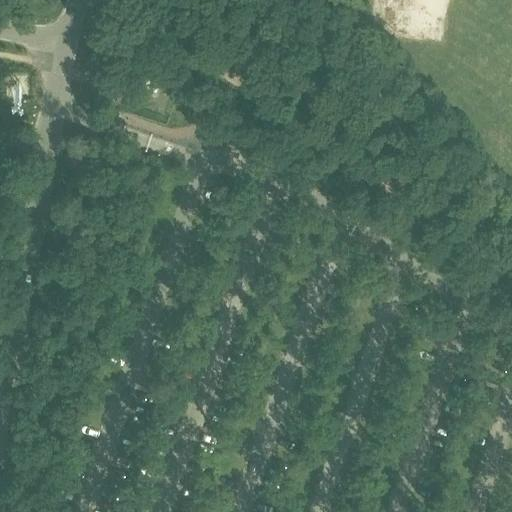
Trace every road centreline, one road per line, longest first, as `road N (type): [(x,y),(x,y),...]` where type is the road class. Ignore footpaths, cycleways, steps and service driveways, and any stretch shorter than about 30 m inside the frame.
road 1 (track): [(511,279),(224,89),(166,11),(144,0)]
road 2 (unclassified): [(14,328),(65,42)]
